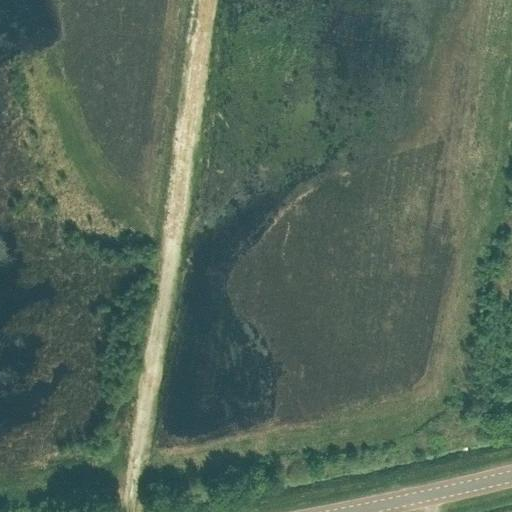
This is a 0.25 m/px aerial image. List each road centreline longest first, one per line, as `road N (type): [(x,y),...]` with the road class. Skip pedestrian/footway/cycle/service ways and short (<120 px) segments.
road 1 (track): [(204,0),(129,511)]
road 2 (unclassified): [(511,476),(342,511)]
